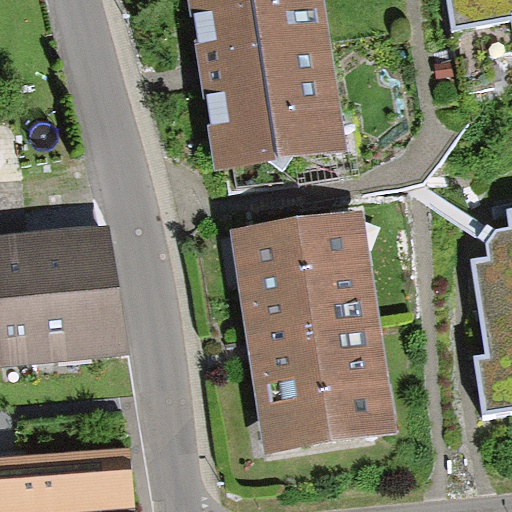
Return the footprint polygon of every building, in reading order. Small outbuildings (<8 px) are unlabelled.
[(188,0),(216,165),(342,144),(318,0),(188,0)] [(491,98),(511,93),(511,0),(439,0),(445,25),(474,19),(491,98)] [(471,357),(483,424),(511,419),(511,208),(501,210),(504,225),(474,230),(480,260),(463,263),(480,355),(471,357)] [(230,228),(268,458),(379,440),(341,210),(230,228)] [(91,226),(0,234),(0,375),(104,367),(91,226)] [(137,511),(133,451),(12,460),(0,461),(0,511),(137,511)]
